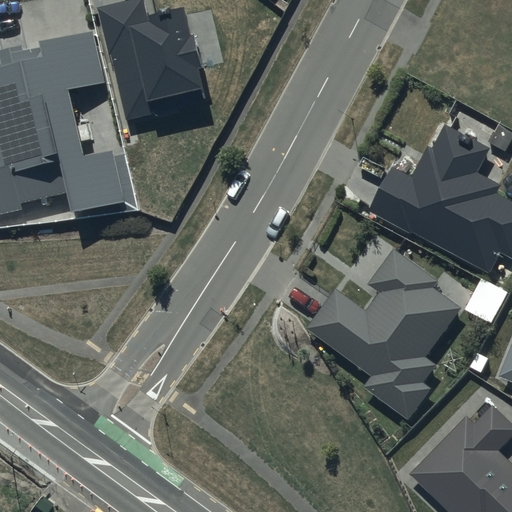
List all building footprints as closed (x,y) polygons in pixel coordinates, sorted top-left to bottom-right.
[(144,0),(126,0),(98,7),(126,120),(206,100),(198,69),(202,68),(193,34),(189,35),(182,7),(148,16),(144,0)] [(106,78),(93,28),(42,35),(43,42),(25,45),(24,40),(0,45),(0,47),(2,60),(0,60),(0,211),(23,206),(22,199),(70,189),(75,205),(126,197),(114,147),(86,151),(70,84),(106,78)] [(511,201),(500,195),(504,188),(479,174),(492,150),(447,125),(433,149),(430,147),(413,177),(395,167),(370,212),(413,237),(415,234),(489,276),(502,254),(511,259),(511,201)] [(437,281),(393,250),(369,284),(379,292),(366,311),(335,288),(306,328),(371,375),(362,386),(409,419),(431,388),(423,383),(436,365),(425,357),(461,307),(433,287),(437,281)] [(511,346),(500,376),(511,381),(511,346)] [(511,436),(511,424),(492,405),(475,424),(467,416),(411,474),(449,511),(511,511),(511,463),(498,451),(511,436)]
